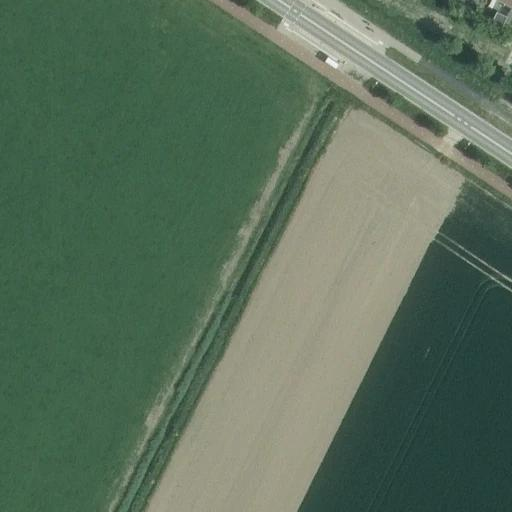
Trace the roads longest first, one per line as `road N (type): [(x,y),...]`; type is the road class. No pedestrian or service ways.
road 1 (track): [(141,511),(341,111)]
road 2 (secondary): [(511,150),(276,0)]
